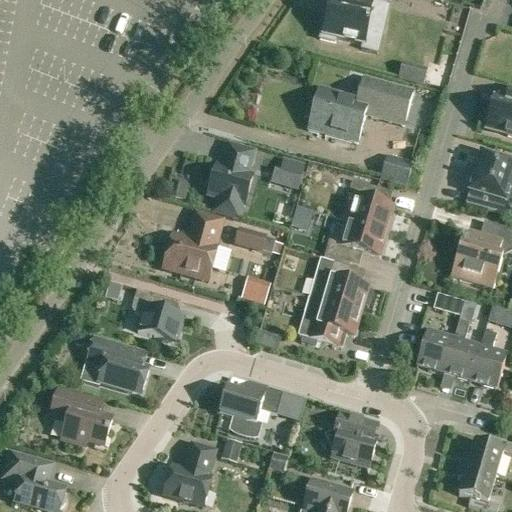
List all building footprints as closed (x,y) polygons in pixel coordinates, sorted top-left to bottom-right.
[(323,23),(319,41),(335,45),(336,41),(363,47),(367,30),(380,33),(383,19),(381,18),(383,6),(359,0),(356,0),(345,0),(343,11),(337,10),(332,9),(331,8),(331,10),(330,14),(327,24),(323,23)] [(374,83),(369,103),(319,90),(307,132),(358,146),(365,118),(404,128),(413,94),(374,83)] [(511,106),(506,105),(494,102),(493,105),(490,104),(485,121),(489,122),(486,131),(506,136),(505,138),(511,139),(511,106)] [(237,221),(241,207),(244,208),(253,178),(247,176),(254,154),(228,147),(221,169),(216,167),(214,175),(210,177),(207,187),(209,191),(207,197),(219,201),(215,215),(237,221)] [(511,164),(480,155),(468,194),(489,200),(485,212),(511,219),(511,194),(509,194),(511,183),(511,164)] [(407,189),(413,166),(387,159),(380,182),(407,189)] [(303,168),(284,163),(281,174),(285,176),(281,188),(296,192),(303,168)] [(347,223),(387,235),(394,210),(373,204),(377,191),(352,183),(347,197),(354,199),(347,223)] [(223,223),(195,215),(190,233),(193,234),(191,242),(172,237),(162,272),(208,284),(218,250),(214,249),(216,241),(218,241),(223,223)] [(387,235),(347,223),(343,240),(331,236),(324,258),(350,266),(354,252),(379,260),(387,235)] [(511,248),(511,232),(484,224),(480,238),(469,235),(465,248),(460,247),(450,280),(493,292),(502,259),(498,258),(502,246),(511,248)] [(265,240),(239,233),(235,247),(261,254),(265,240)] [(321,262),(310,300),(361,315),(368,290),(343,283),(347,269),(321,262)] [(176,346),(184,321),(158,313),(162,300),(137,292),(131,310),(134,316),(142,318),(137,335),(176,346)] [(464,305),(439,297),(435,312),(460,319),(464,305)] [(361,315),(310,300),(298,339),(302,340),(301,346),(315,350),(317,344),(338,350),(342,337),(354,340),(361,315)] [(459,323),(454,340),(443,378),(469,385),(480,348),(464,343),(469,326),(459,323)] [(443,378),(454,340),(427,332),(416,370),(443,378)] [(484,335),(480,348),(469,385),(496,393),(507,356),(492,351),(496,338),(484,335)] [(141,398),(148,373),(142,371),(146,358),(93,342),(88,359),(91,364),(103,368),(98,385),(141,398)] [(283,396),(256,388),(252,400),(226,392),(219,417),(256,427),(260,414),(276,418),(283,396)] [(66,425),(61,443),(85,450),(86,445),(104,450),(112,423),(98,419),(102,406),(58,393),(50,420),(66,425)] [(377,428),(363,424),(340,417),(335,432),(324,438),(333,454),(331,461),(368,471),(376,444),(373,443),(377,428)] [(464,459),(460,470),(495,480),(502,455),(511,457),(511,447),(488,441),(486,449),(474,445),(469,461),(464,459)] [(208,480),(215,454),(192,447),(184,474),(172,470),(171,473),(168,474),(165,482),(168,484),(163,499),(203,510),(212,482),(208,480)] [(20,486),(15,505),(40,511),(59,511),(60,511),(63,510),(65,507),(66,504),(65,501),(64,498),(65,492),(48,487),(53,468),(10,456),(3,481),(20,486)] [(495,480),(460,470),(457,481),(463,483),(458,498),(470,502),(468,510),(475,511),(497,511),(499,509),(487,505),(495,480)] [(346,511),(347,511),(352,495),(311,483),(302,511),(346,511)]
